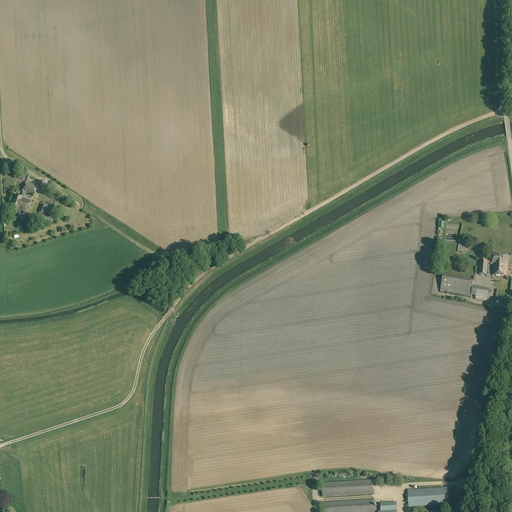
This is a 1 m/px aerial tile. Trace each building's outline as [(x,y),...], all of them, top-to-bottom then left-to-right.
[(22,192),(34,196),(38,186),(26,182),(22,192)] [(17,210),(27,214),(31,202),(22,198),(22,197),(16,195),(11,208),(17,211),(17,210)] [(39,212),(48,216),(51,208),(48,207),(42,204),(39,212)] [(37,218),(46,222),(48,217),(39,213),(37,218)] [(457,252),(467,253),(469,241),(459,239),(457,252)] [(492,274),(506,276),(508,257),(493,255),(492,261),(488,261),(480,260),(479,274),(487,275),(488,263),(492,264),(493,264),(492,274)] [(475,300),(489,302),(491,290),(489,290),(489,288),(473,286),(474,280),(443,274),(440,291),(471,296),(471,295),(475,296),(475,300)] [(321,483),(322,497),(374,494),(373,484),(376,484),(376,480),(372,480),(321,483)] [(407,490),(408,507),(448,504),(447,488),(407,490)] [(323,503),(323,511),(374,511),(374,499),(323,503)] [(397,511),(397,502),(380,503),(381,511),(379,511),(378,511),(397,511)]
